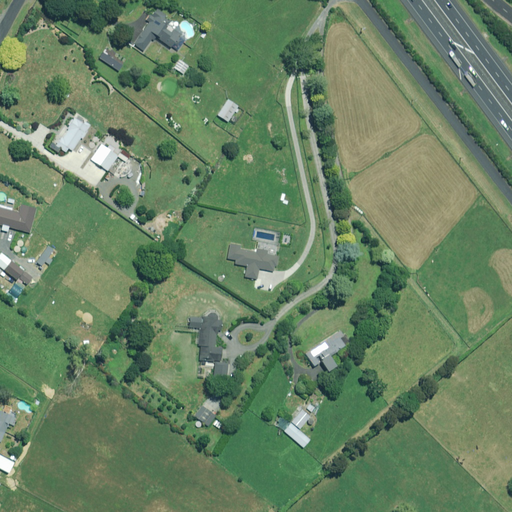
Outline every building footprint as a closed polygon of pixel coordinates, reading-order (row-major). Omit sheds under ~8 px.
[(167,16),(157,8),(149,18),(152,20),(134,44),(144,52),(153,40),(157,43),(159,40),(171,49),(172,47),(178,51),(186,40),(180,36),(181,34),(171,27),(173,24),(165,18),(167,16)] [(116,36),(117,28),(108,27),(108,35),(116,36)] [(189,66),(180,60),(174,68),(184,75),(189,66)] [(238,106),(228,100),(218,116),(228,122),(238,106)] [(69,118),(50,148),(61,155),(64,150),(70,154),(86,129),(69,118)] [(118,157),(101,145),(91,160),(108,171),(118,157)] [(89,186),(81,181),(78,184),(86,189),(89,186)] [(0,231),(28,238),(34,210),(16,206),(13,216),(0,212),(0,231)] [(26,244),(20,240),(13,250),(19,254),(26,244)] [(273,257),(225,247),(222,263),(230,264),(230,268),(242,271),(240,280),(253,283),(255,273),(269,275),(273,257)] [(32,278),(11,262),(4,271),(17,281),(19,278),(27,285),(32,278)] [(27,287),(19,281),(11,292),(19,298),(27,287)] [(43,292),(39,290),(34,297),(39,299),(43,292)] [(197,322),(195,365),(217,366),(218,351),(211,351),(212,335),(216,335),(217,323),(197,322)] [(342,345),(335,335),(301,358),(310,370),(318,364),(325,374),(332,369),(324,357),(342,345)] [(199,421),(203,424),(207,427),(216,416),(202,405),(193,416),(199,421)] [(310,405),(307,409),(312,413),(315,409),(310,405)] [(8,429),(12,431),(18,418),(0,410),(0,409),(0,443),(1,444),(8,429)] [(297,414),(288,425),(296,431),(305,421),(297,414)] [(315,422),(311,418),(307,423),(311,426),(315,422)] [(306,444),(286,427),(279,435),(298,452),(306,444)]
